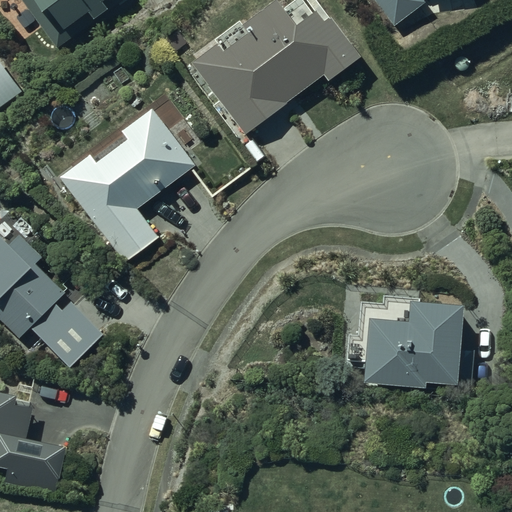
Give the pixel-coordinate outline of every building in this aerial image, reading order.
[(25,0),(58,47),(121,0),(25,0)] [(361,51),(329,10),(324,14),(315,3),(311,6),(307,0),(287,0),(286,1),(284,0),(269,0),(245,19),(251,27),(228,46),(220,37),(197,57),(247,131),(325,70),(329,76),(361,51)] [(377,0),(395,23),(423,0),(377,0)] [(0,51),(0,105),(26,88),(0,51)] [(93,149),(63,171),(126,261),(161,235),(139,205),(197,162),(154,103),(126,124),(132,133),(100,157),(93,149)] [(0,224),(0,313),(22,335),(33,324),(73,364),(106,331),(74,298),(65,307),(58,300),(68,290),(38,260),(45,253),(22,229),(13,238),(0,224)] [(340,364),(366,366),(365,379),(426,383),(427,377),(458,379),(463,298),(430,295),(430,284),(345,279),(340,364)] [(18,390),(0,385),(0,460),(10,463),(6,479),(58,492),(70,441),(29,431),(35,403),(16,399),(18,390)]
